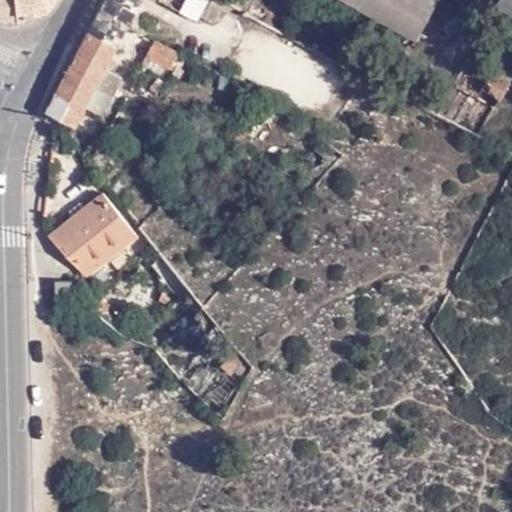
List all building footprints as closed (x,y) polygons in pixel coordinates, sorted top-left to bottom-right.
[(0,0),(0,18),(6,21),(17,21),(23,19),(33,15),(48,10),(53,0),(0,0)] [(142,0),(109,0),(48,114),(77,128),(91,100),(102,79),(111,62),(130,26),(142,0)] [(172,0),(202,15),(209,0),(172,0)] [(353,0),(420,36),(439,0),(353,0)] [(511,0),(497,0),(496,3),(511,11),(511,0)] [(159,42),(151,58),(175,71),(184,55),(159,42)] [(511,66),(474,47),(457,77),(499,100),(511,75),(511,66)] [(102,79),(119,88),(128,71),(111,62),(102,79)] [(102,79),(91,100),(108,109),(119,88),(102,79)] [(97,144),(87,160),(95,170),(107,150),(97,144)] [(53,236),(88,275),(135,236),(102,195),(53,236)] [(58,292),(74,293),(75,282),(58,281),(58,292)]
